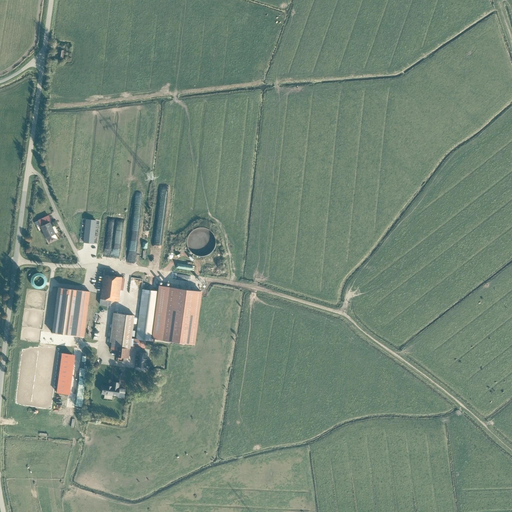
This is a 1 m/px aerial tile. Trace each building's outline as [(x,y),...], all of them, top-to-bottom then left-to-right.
[(134,198),(130,252),(138,252),(142,198),(134,198)] [(58,240),(49,221),(45,224),(42,218),(33,222),(36,227),(38,226),(47,245),(58,240)] [(210,255),(214,251),(216,247),(216,242),(215,237),(213,233),(209,230),(204,228),(199,228),(195,230),(191,233),(188,237),(187,241),(187,246),(189,250),(192,254),(196,256),(201,257),(206,257),(210,255)] [(161,254),(154,253),(152,264),(158,265),(161,254)] [(176,261),(175,268),(194,271),(195,264),(176,261)] [(114,271),(103,270),(98,305),(109,306),(109,301),(121,302),(124,279),(113,277),(114,271)] [(90,292),(53,287),(47,332),(84,337),(90,292)] [(200,291),(166,287),(159,343),(193,347),(200,291)] [(159,292),(141,290),(135,339),(153,341),(159,292)] [(134,316),(111,313),(107,342),(110,342),(109,350),(114,350),(113,356),(129,359),(134,316)] [(139,352),(138,367),(135,366),(135,371),(146,372),(147,369),(150,370),(150,361),(146,361),(147,352),(139,352)] [(71,355),(60,353),(53,393),(65,395),(71,355)] [(109,385),(99,384),(98,394),(103,395),(102,399),(111,400),(111,396),(120,397),(123,382),(110,380),(109,385)]
